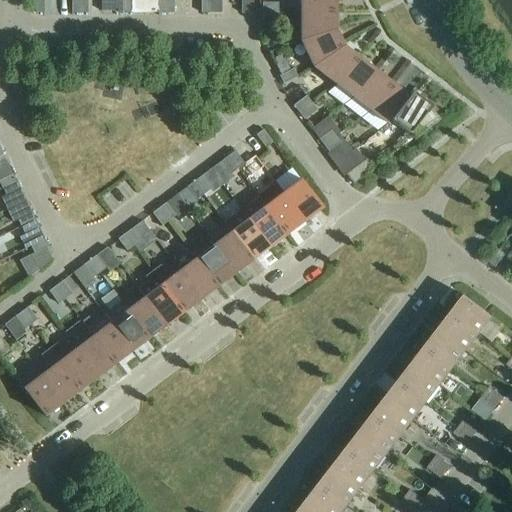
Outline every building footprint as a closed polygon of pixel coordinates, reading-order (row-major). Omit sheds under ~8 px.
[(34,0),(35,14),(43,14),(42,0),(34,0)] [(70,0),(71,14),(79,14),(78,0),(70,0)] [(78,0),(79,14),(87,14),(86,0),(78,0)] [(122,14),(121,0),(100,0),(101,12),(114,12),(114,14),(122,14)] [(129,0),(121,0),(122,14),(130,14),(129,0)] [(165,14),(165,0),(157,0),(157,14),(165,14)] [(173,0),(165,0),(165,14),(173,14),(173,0)] [(208,14),(208,0),(200,0),(200,14),(208,14)] [(208,0),(208,14),(221,14),(220,0),(208,0)] [(240,0),(240,14),(252,14),(252,0),(240,0)] [(299,0),(300,12),(335,12),(335,0),(299,0)] [(261,3),(261,12),(277,12),(277,3),(261,3)] [(277,12),(261,12),(261,22),(277,22),(277,12)] [(300,12),(299,41),(335,30),(335,12),(300,12)] [(299,41),(312,67),(343,46),(335,30),(299,41)] [(312,67),(335,85),(357,57),(343,46),(312,67)] [(335,85),(352,98),(374,70),(357,57),(335,85)] [(278,76),(282,84),(297,77),(293,69),(278,76)] [(352,98),(370,111),(391,83),(374,70),(352,98)] [(387,125),(390,121),(408,96),(391,83),(370,111),(387,125)] [(390,121),(408,134),(410,131),(415,138),(430,126),(422,115),(429,106),(411,92),(408,96),(390,121)] [(293,106),(298,113),(311,103),(305,96),(293,106)] [(311,103),(298,113),(304,120),(316,111),(311,103)] [(272,143),(262,130),(255,136),(265,148),(272,143)] [(318,139),(323,146),(336,136),(331,130),(318,139)] [(336,136),(323,146),(328,153),(341,143),(336,136)] [(234,152),(227,157),(237,170),(244,164),(234,152)] [(237,170),(227,157),(220,162),(230,175),(237,170)] [(345,175),(345,176),(352,185),(373,169),(366,159),(345,175)] [(0,180),(0,185),(1,189),(16,182),(12,175),(0,180)] [(200,178),(193,183),(202,196),(209,190),(200,178)] [(300,180),(282,193),(282,194),(303,222),(321,208),(300,180)] [(16,182),(1,189),(5,196),(19,189),(16,182)] [(202,196),(193,183),(186,188),(196,201),(202,196)] [(258,197),(286,235),(303,222),(282,194),(282,193),(275,184),(258,197)] [(258,197),(241,210),(269,248),(286,235),(258,197)] [(165,204),(158,209),(168,221),(175,216),(165,204)] [(168,221),(158,209),(152,214),(161,227),(168,221)] [(225,225),(224,225),(252,261),(269,248),(241,210),(240,210),(223,223),(225,225)] [(17,221),(20,228),(35,221),(31,213),(17,221)] [(35,221),(20,228),(24,235),(38,228),(35,221)] [(224,237),(213,246),(234,274),(252,261),(224,225),(218,229),(224,237)] [(131,230),(124,235),(133,247),(140,242),(131,230)] [(133,247),(124,235),(117,240),(127,253),(133,247)] [(30,247),(33,254),(48,247),(44,240),(30,247)] [(213,246),(196,259),(217,287),(234,274),(213,246)] [(106,248),(89,261),(99,274),(106,269),(109,272),(119,265),(106,248)] [(489,264),(495,268),(505,255),(499,250),(489,264)] [(196,259),(179,272),(200,300),(217,287),(196,259)] [(99,274),(89,261),(83,266),(92,279),(99,274)] [(152,272),(161,285),(183,313),(200,300),(179,272),(169,279),(160,266),(152,272)] [(62,282),(55,287),(64,300),(71,295),(62,282)] [(161,285),(144,298),(165,326),(183,313),(161,285)] [(64,300),(55,287),(48,292),(58,305),(64,300)] [(464,296),(450,314),(478,335),(492,318),(464,296)] [(144,298),(127,310),(127,311),(148,339),(165,326),(144,298)] [(103,316),(109,324),(110,324),(131,352),(148,339),(127,311),(127,310),(121,302),(103,316)] [(27,308),(20,313),(30,326),(37,320),(27,308)] [(30,326),(20,313),(14,318),(23,331),(30,326)] [(450,314),(437,331),(465,352),(478,335),(450,314)] [(110,324),(109,324),(92,337),(114,365),(131,352),(110,324)] [(437,331),(424,348),(452,369),(465,352),(437,331)] [(92,337),(75,350),(96,378),(114,365),(92,337)] [(0,358),(1,360),(11,353),(0,338),(0,358)] [(56,344),(48,350),(79,391),(96,378),(75,350),(66,356),(56,344)] [(424,348),(411,365),(439,387),(452,369),(424,348)] [(49,369),(40,376),(62,404),(79,391),(48,350),(40,356),(49,369)] [(411,365),(397,382),(425,404),(439,387),(411,365)] [(62,404),(40,376),(33,366),(15,379),(44,417),(62,404)] [(397,382),(384,399),(412,421),(425,404),(397,382)] [(489,388),(484,394),(498,404),(503,398),(489,388)] [(498,404),(484,394),(480,400),(493,411),(498,404)] [(384,399),(371,416),(399,438),(412,421),(384,399)] [(371,416),(358,434),(386,455),(399,438),(371,416)] [(463,422),(458,428),(472,439),(476,433),(463,422)] [(472,439),(458,428),(453,435),(467,445),(472,439)] [(358,434),(345,451),(373,472),(386,455),(358,434)] [(345,451),(332,468),(360,489),(373,472),(345,451)] [(436,456),(432,463),(445,473),(450,467),(436,456)] [(445,473),(432,463),(427,469),(440,479),(445,473)] [(332,468),(318,485),(346,506),(360,489),(332,468)] [(318,485),(305,502),(318,511),(342,511),(346,506),(318,485)] [(410,491),(405,497),(419,507),(424,501),(410,491)] [(415,511),(419,507),(405,497),(400,503),(411,511),(415,511)] [(318,511),(305,502),(297,511),(318,511)]
